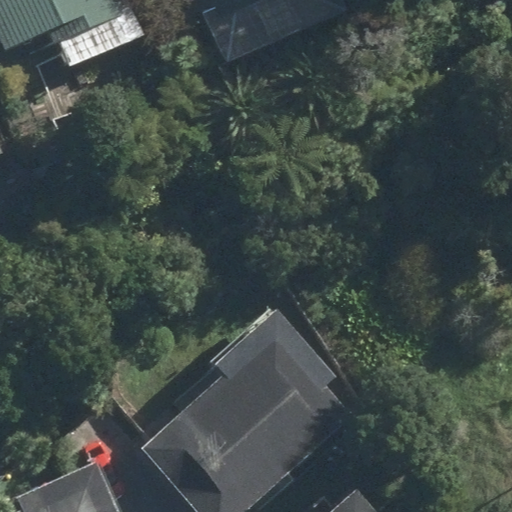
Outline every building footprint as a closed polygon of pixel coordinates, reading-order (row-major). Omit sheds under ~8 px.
[(0,0),(0,49),(3,57),(53,37),(58,48),(121,21),(112,0),(0,0)] [(311,0),(191,0),(221,69),(323,26),(311,0)] [(219,382),(138,454),(189,511),(250,511),(359,416),(270,315),(208,370),(219,382)] [(16,511),(114,511),(95,467),(12,503),(16,511)] [(366,511),(352,497),(335,511),(366,511)]
